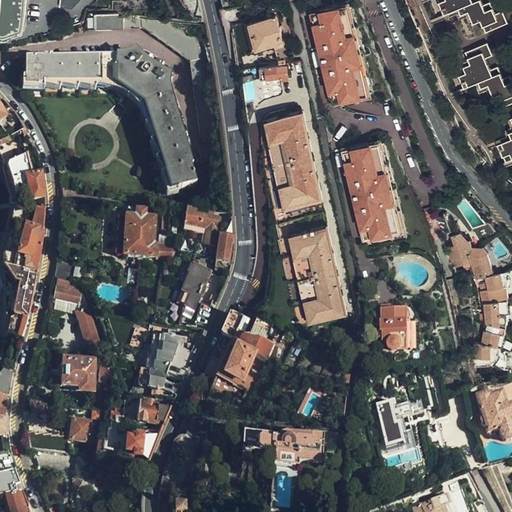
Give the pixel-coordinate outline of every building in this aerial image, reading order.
[(0,0),(0,37),(1,38),(19,33),(22,7),(22,0),(0,0)] [(60,0),(59,8),(71,10),(80,0),(60,0)] [(108,9),(126,10),(127,1),(112,0),(112,2),(109,2),(108,9)] [(437,0),(444,16),(459,9),(462,16),(469,12),(474,24),(481,21),(486,32),(502,25),(498,13),(495,14),(490,16),(486,5),(483,6),(478,8),(474,0),(437,0)] [(490,16),(495,14),(491,3),(486,5),(490,16)] [(232,6),(220,8),(224,26),(235,24),(232,6)] [(347,6),(313,13),(333,103),(366,96),(347,6)] [(170,22),(161,16),(126,14),(126,10),(108,9),(89,9),(88,10),(88,29),(143,29),(189,61),(199,132),(216,130),(206,53),(171,29),(170,22)] [(439,18),(441,22),(457,14),(460,20),(467,17),(471,25),(474,24),(469,12),(462,16),(459,9),(444,16),(439,18)] [(498,13),(502,25),(508,23),(503,11),(498,13)] [(290,61),(289,51),(288,48),(291,42),(289,37),(282,40),(274,16),(248,24),(257,51),(274,46),(279,62),(290,61)] [(488,43),(481,46),(486,58),(493,55),(488,43)] [(511,139),(498,145),(506,164),(511,161),(511,89),(510,90),(505,79),(503,79),(497,82),(491,69),(489,70),(484,72),(480,61),(485,59),(486,58),(481,46),(466,53),(471,65),(457,71),(465,89),(479,83),(482,88),(489,85),(494,97),(501,94),(506,106),(511,104),(511,131),(510,133),(511,138),(511,139)] [(171,191),(177,190),(195,184),(190,167),(192,167),(190,159),(185,160),(165,93),(169,92),(169,85),(170,78),(160,72),(151,66),(141,58),(134,52),(126,56),(118,58),(114,58),(115,62),(52,63),(52,58),(43,58),(42,60),(25,60),(25,80),(25,87),(44,87),(44,85),(114,83),(145,104),(171,191)] [(489,70),(485,59),(480,61),(484,72),(489,70)] [(287,65),(260,66),(261,78),(281,77),(281,81),(288,81),(287,65)] [(498,67),(491,69),(497,82),(503,79),(498,67)] [(178,193),(177,190),(171,191),(145,104),(114,83),(44,85),(44,87),(25,87),(25,80),(21,80),(21,92),(43,92),(43,89),(58,93),(60,89),(77,92),(79,89),(95,92),(95,89),(113,92),(120,96),(125,99),(132,103),(137,109),(146,126),(143,127),(151,143),(149,144),(157,159),(155,160),(162,174),(160,175),(166,197),(178,193)] [(479,83),(465,89),(456,92),(458,96),(477,88),(480,94),(486,91),(490,98),(494,97),(489,85),(482,88),(479,83)] [(185,160),(190,159),(169,92),(165,93),(185,160)] [(346,320),(302,113),(264,123),(264,170),(300,330),(346,320)] [(496,142),(498,145),(511,139),(511,138),(510,133),(511,131),(511,117),(508,120),(511,128),(504,131),(506,137),(496,142)] [(2,133),(6,140),(15,136),(11,128),(2,133)] [(23,130),(15,136),(16,139),(22,137),(25,142),(29,141),(23,130)] [(12,202),(12,207),(29,204),(44,202),(42,185),(39,174),(31,176),(26,160),(17,162),(11,144),(17,142),(16,139),(15,136),(6,140),(0,143),(0,158),(9,175),(12,190),(12,202)] [(379,143),(345,151),(364,238),(398,230),(379,143)] [(492,222),(482,210),(486,209),(474,196),(473,199),(468,193),(456,199),(459,204),(467,200),(485,222),(486,224),(492,222)] [(36,278),(42,239),(45,221),(45,210),(35,210),(31,230),(26,229),(26,226),(22,225),(24,218),(27,215),(29,204),(12,207),(12,218),(7,239),(3,257),(3,274),(14,274),(36,278)] [(211,219),(212,213),(186,210),(184,229),(206,232),(204,246),(215,247),(217,228),(219,229),(219,220),(211,219)] [(446,232),(446,234),(450,233),(451,233),(445,213),(436,216),(442,233),(446,232)] [(131,258),(156,260),(156,247),(152,247),(154,223),(143,221),(143,215),(136,214),(135,221),(125,220),(123,256),(131,256),(131,258)] [(162,215),(161,236),(169,236),(170,215),(162,215)] [(199,240),(198,245),(204,246),(206,232),(184,229),(183,234),(196,236),(199,236),(199,240)] [(461,233),(451,236),(450,233),(446,234),(448,238),(451,238),(454,247),(446,249),(453,270),(471,264),(478,286),(487,284),(488,287),(479,288),(483,304),(484,305),(485,315),(478,315),(479,323),(486,324),(481,344),(474,343),(474,368),(498,372),(499,363),(496,362),(498,359),(500,352),(509,363),(511,361),(511,285),(511,286),(510,279),(507,279),(506,273),(495,275),(492,266),(488,268),(485,258),(488,254),(490,253),(484,247),(482,248),(477,248),(473,249),(470,241),(469,242),(461,233)] [(158,261),(175,261),(177,237),(170,236),(170,246),(158,245),(158,261)] [(159,236),(158,245),(170,246),(170,236),(169,236),(161,236),(159,236)] [(228,264),(232,241),(232,239),(220,237),(216,262),(228,264)] [(53,281),(72,284),(72,281),(89,284),(90,275),(82,273),(83,270),(56,264),(53,281)] [(196,327),(205,329),(214,310),(198,303),(202,295),(200,294),(202,289),(204,290),(211,273),(193,265),(176,304),(199,314),(196,327)] [(3,337),(23,342),(28,321),(36,278),(14,274),(3,274),(3,337)] [(87,344),(98,340),(87,310),(86,310),(83,296),(81,296),(81,289),(68,287),(68,285),(57,283),(52,301),(78,306),(77,310),(77,314),(74,315),(84,345),(87,344)] [(375,294),(364,297),(366,306),(377,303),(375,294)] [(241,306),(236,317),(253,323),(259,306),(249,308),(243,307),(241,306)] [(379,323),(379,332),(381,332),(381,339),(381,342),(387,342),(387,349),(389,351),(394,353),(396,353),(402,353),(406,353),(405,325),(408,325),(410,317),(408,310),(391,311),(390,307),(380,307),(381,323),(379,323)] [(252,358),(267,364),(273,348),(265,344),(271,330),(253,323),(236,317),(232,315),(222,337),(231,341),(228,349),(234,352),(235,350),(252,358)] [(173,358),(190,364),(193,355),(181,350),(184,341),(154,335),(150,355),(173,358)] [(231,341),(222,337),(218,345),(226,353),(228,349),(231,341)] [(100,347),(98,340),(87,344),(89,351),(100,347)] [(9,348),(1,346),(0,346),(0,357),(5,359),(9,348)] [(215,379),(251,394),(259,374),(247,369),(252,358),(235,350),(234,352),(228,349),(226,353),(224,359),(221,359),(217,361),(211,359),(204,375),(210,377),(213,382),(215,379)] [(421,355),(419,357),(419,360),(429,359),(428,351),(421,352),(421,355)] [(403,361),(402,353),(396,353),(394,353),(394,361),(403,361)] [(145,373),(166,377),(171,366),(186,372),(190,364),(173,358),(150,355),(148,354),(145,373)] [(109,378),(116,379),(109,362),(101,361),(99,376),(109,378)] [(62,388),(78,389),(78,393),(90,393),(90,384),(92,384),(93,364),(63,363),(62,388)] [(25,511),(8,449),(6,438),(5,423),(6,412),(9,389),(13,374),(5,372),(0,377),(0,440),(0,441),(2,459),(0,459),(0,500),(5,499),(8,511),(25,511)] [(161,391),(175,397),(180,385),(175,387),(164,382),(166,377),(145,373),(139,372),(137,387),(161,391)] [(108,386),(109,378),(99,376),(98,385),(108,386)] [(340,389),(348,390),(349,380),(341,379),(340,389)] [(485,392),(476,395),(482,415),(481,419),(481,421),(483,424),(485,424),(487,433),(499,430),(502,437),(503,437),(504,440),(507,441),(510,441),(511,439),(511,420),(511,397),(506,404),(503,391),(491,395),(490,393),(485,392)] [(449,409),(445,394),(432,397),(436,412),(449,409)] [(396,408),(394,400),(375,404),(386,453),(417,446),(413,425),(405,426),(404,420),(424,415),(421,403),(396,408)] [(156,424),(163,425),(170,409),(157,408),(157,404),(138,402),(136,425),(156,426),(156,424)] [(67,418),(104,422),(105,413),(68,408),(67,418)] [(99,458),(120,460),(124,415),(111,414),(109,429),(107,429),(106,430),(102,429),(96,454),(100,455),(99,458)] [(90,423),(72,421),(70,441),(88,443),(89,435),(92,436),(93,426),(90,425),(90,423)] [(200,424),(191,422),(185,436),(198,438),(200,424)] [(27,435),(29,451),(69,455),(66,437),(59,439),(59,436),(51,437),(50,435),(43,437),(42,435),(35,436),(35,434),(27,435)] [(147,460),(149,460),(158,438),(148,436),(148,439),(147,460)] [(274,455),(273,467),(299,468),(299,464),(322,465),(324,438),(298,437),(297,441),(243,438),(242,453),(274,455)] [(125,458),(143,459),(144,439),(127,438),(125,458)] [(94,458),(76,455),(73,473),(88,475),(89,464),(93,464),(94,458)] [(446,496),(413,507),(415,511),(449,511),(448,507),(450,506),(446,496)] [(185,511),(185,503),(174,503),(174,511),(185,511)] [(488,511),(485,503),(471,509),(472,511),(488,511)]
